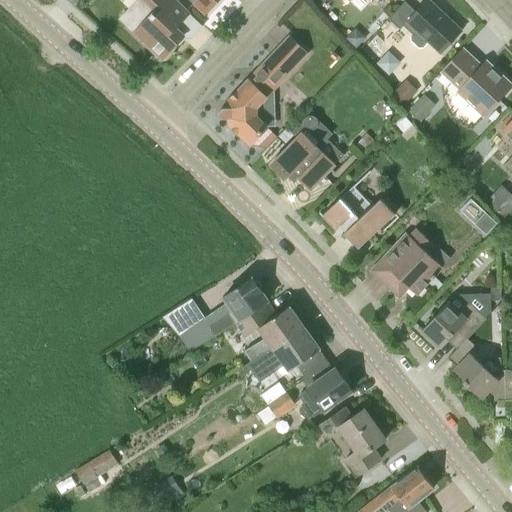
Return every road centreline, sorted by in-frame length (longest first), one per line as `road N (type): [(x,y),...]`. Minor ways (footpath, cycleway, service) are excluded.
road 1 (tertiary): [(503,509),(324,292),(157,128)]
road 2 (tertiary): [(157,128),(12,0)]
road 3 (residential): [(157,128),(278,0)]
